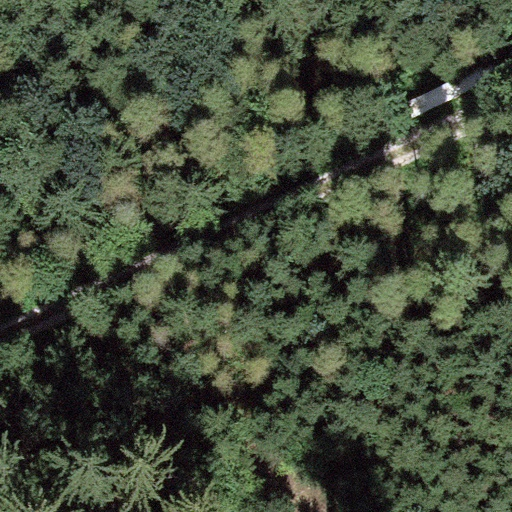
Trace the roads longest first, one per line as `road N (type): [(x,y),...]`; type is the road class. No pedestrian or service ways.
road 1 (track): [(511,104),(0,340)]
road 2 (track): [(362,0),(430,142)]
